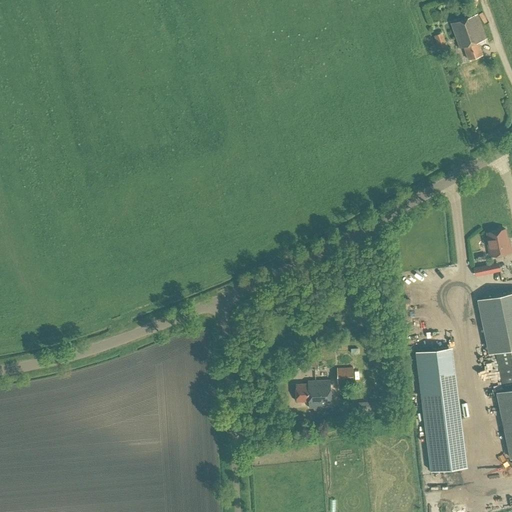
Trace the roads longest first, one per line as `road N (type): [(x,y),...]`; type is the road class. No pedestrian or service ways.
road 1 (tertiary): [(223,299),(511,145)]
road 2 (tertiary): [(0,371),(125,339),(223,299)]
road 3 (unclassified): [(237,511),(223,299)]
